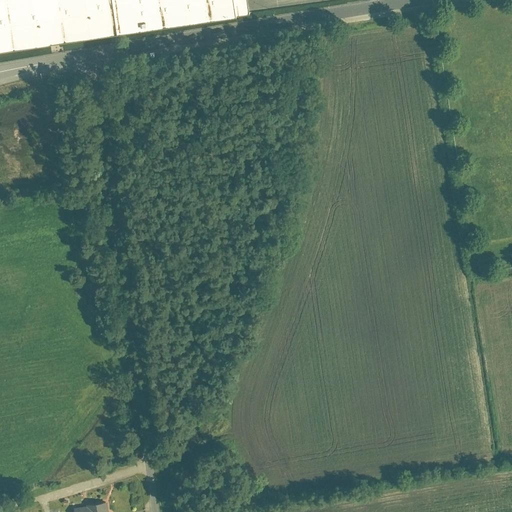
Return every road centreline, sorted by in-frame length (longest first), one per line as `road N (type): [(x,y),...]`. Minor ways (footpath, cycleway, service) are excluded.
road 1 (residential): [(97,53),(157,511)]
road 2 (residential): [(431,0),(97,53)]
road 3 (track): [(150,466),(0,511)]
